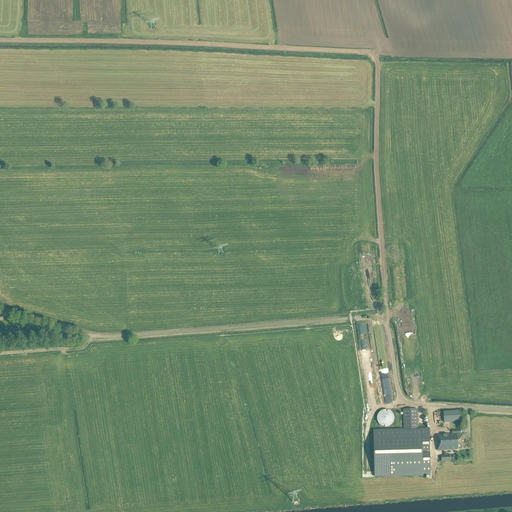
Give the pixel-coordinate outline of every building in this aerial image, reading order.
[(389,378),(381,380),(385,394),(392,392),(389,378)] [(417,410),(403,410),(404,430),(413,430),(374,432),(375,477),(430,476),(429,430),(416,430),(416,429),(418,429),(417,410)] [(380,413),(378,414),(377,417),(377,419),(377,422),(378,424),(380,426),(382,427),(384,428),(387,428),(389,427),(391,426),(393,424),(394,422),(394,419),(394,417),(393,414),(391,413),(389,411),(387,411),(384,411),(382,411),(380,413)] [(459,411),(443,412),(443,413),(444,423),(460,422),(459,411)] [(452,431),(452,435),(436,435),(437,444),(435,444),(435,450),(437,450),(437,451),(458,450),(458,449),(463,448),(462,434),(461,434),(461,430),(452,431)]
